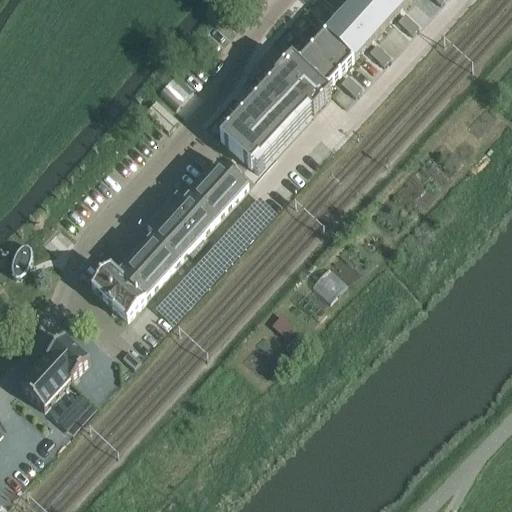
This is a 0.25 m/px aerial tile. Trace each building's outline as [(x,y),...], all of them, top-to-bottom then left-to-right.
[(378,0),(362,0),(356,7),(384,33),(398,18),(378,0)] [(409,0),(378,0),(398,18),(412,2),(409,0)] [(446,0),(435,0),(434,2),(441,9),(448,1),(446,0)] [(356,7),(341,23),(370,49),(384,33),(356,7)] [(406,19),(398,27),(405,33),(413,25),(406,19)] [(341,23),(327,38),(355,64),(370,49),(341,23)] [(413,25),(405,33),(412,40),(420,32),(413,25)] [(324,42),(313,53),(341,79),(352,67),(352,68),(354,66),(355,64),(327,38),(326,40),(326,39),(324,41),(324,42)] [(377,50),(370,57),(377,64),(384,56),(377,50)] [(300,67),(298,69),(327,95),(329,93),(340,81),(340,82),(342,80),(341,79),(313,53),(311,55),(300,67)] [(384,56),(377,64),(384,70),(391,63),(384,56)] [(277,84),(221,145),(252,173),(309,114),(314,118),(331,99),(327,95),(298,69),(293,64),(275,83),(277,84)] [(161,98),(177,114),(195,95),(179,79),(161,98)] [(349,81),(341,88),(348,95),(356,87),(349,81)] [(356,87),(348,95),(355,101),(363,94),(356,87)] [(160,109),(151,119),(171,138),(181,128),(160,109)] [(163,217),(197,248),(249,192),(222,167),(186,207),(178,200),(163,217)] [(197,248),(163,217),(148,234),(156,240),(119,280),(146,305),(197,248)] [(13,264),(12,270),(12,275),(16,282),(20,283),(23,282),(26,278),(28,274),(31,267),(32,262),(32,256),(30,252),(26,251),(22,251),(19,254),(16,257),(13,264)] [(146,305),(119,280),(111,273),(93,293),(127,325),(146,305)] [(296,330),(282,318),(272,330),(286,342),(296,330)] [(48,365),(21,394),(45,416),(72,386),(72,387),(91,367),(65,344),(47,364),(48,365)] [(43,431),(33,452),(43,457),(53,436),(43,431)]
